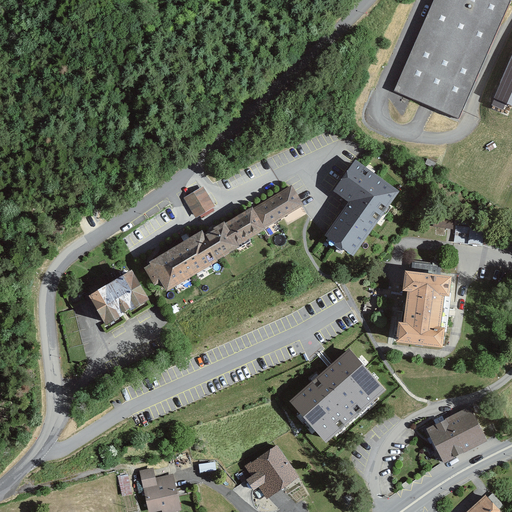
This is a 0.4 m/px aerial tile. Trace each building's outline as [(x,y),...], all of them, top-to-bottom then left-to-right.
[(511,4),(511,0),(436,0),(399,88),(465,116),(511,4)] [(511,108),(511,59),(494,101),(511,108)] [(397,192),(356,163),(336,191),(351,202),(327,235),(353,254),(397,192)] [(292,186),(253,209),(265,228),(303,205),(292,186)] [(203,188),(185,198),(196,216),(214,206),(203,188)] [(253,208),(225,224),(238,245),(266,230),(265,228),(253,209),(253,208)] [(453,228),(454,220),(436,217),(435,225),(453,228)] [(205,228),(150,261),(152,264),(145,268),(156,286),(162,283),(168,291),(239,247),(238,245),(225,224),(208,234),(205,228)] [(454,241),(485,243),(486,227),(455,224),(454,241)] [(149,301),(131,269),(88,294),(106,326),(149,301)] [(452,281),(405,276),(403,295),(408,296),(404,328),(398,327),(396,347),(443,353),(445,333),(441,332),(444,301),(449,302),(452,281)] [(349,352),(289,403),(325,444),(384,393),(349,352)] [(469,411),(427,432),(442,462),(484,441),(469,411)] [(252,478),(246,482),(253,493),(258,490),(266,502),(300,479),(277,446),(245,468),(252,478)] [(172,475),(156,479),(154,469),(139,472),(146,511),(147,511),(160,510),(160,511),(174,511),(179,511),(172,475)] [(472,511),(498,511),(487,499),(472,511)]
